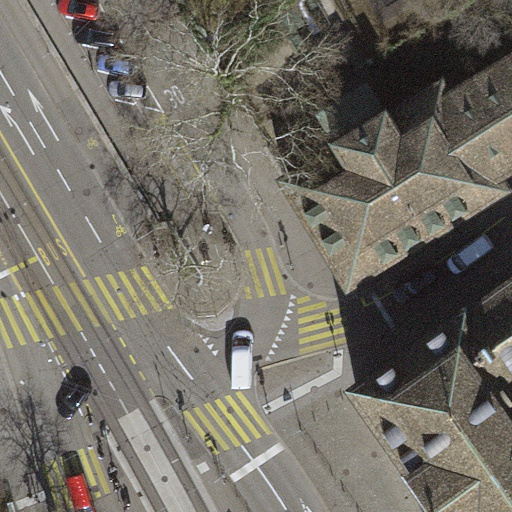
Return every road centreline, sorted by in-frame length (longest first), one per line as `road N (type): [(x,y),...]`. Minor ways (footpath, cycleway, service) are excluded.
road 1 (residential): [(263,327),(265,277),(256,244),(112,0)]
road 2 (residential): [(511,222),(381,313),(320,329),(263,327)]
road 3 (tertiary): [(0,196),(86,349)]
road 4 (tertiary): [(282,511),(221,420),(177,377)]
road 5 (tertiary): [(86,349),(71,430),(95,511)]
